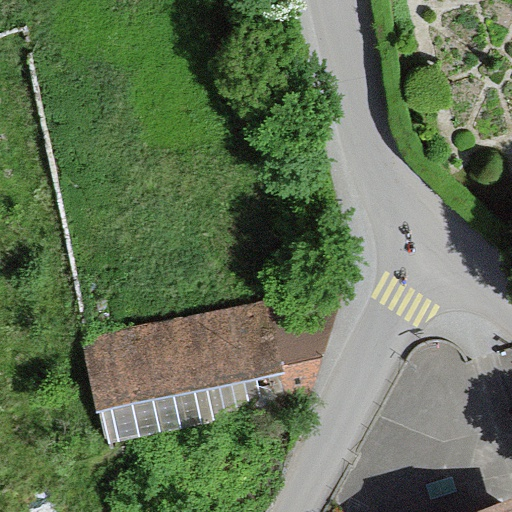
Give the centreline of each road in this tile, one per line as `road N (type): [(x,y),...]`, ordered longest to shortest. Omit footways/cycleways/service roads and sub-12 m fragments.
road 1 (unclassified): [(441,240),(292,511)]
road 2 (unclassified): [(331,0),(371,133),(441,240)]
